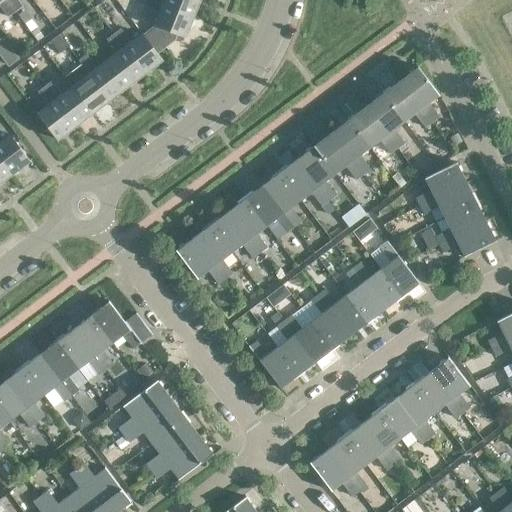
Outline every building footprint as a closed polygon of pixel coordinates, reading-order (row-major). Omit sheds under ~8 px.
[(6,0),(0,0),(0,6),(8,17),(15,12),(6,0)] [(6,0),(15,12),(22,6),(17,0),(6,0)] [(152,0),(145,0),(143,6),(155,10),(158,2),(152,0)] [(152,0),(158,2),(163,4),(193,16),(199,0),(152,0)] [(155,25),(154,27),(167,45),(174,40),(177,34),(185,37),(193,16),(163,4),(154,25),(155,25)] [(31,21),(26,25),(32,33),(38,29),(31,21)] [(143,35),(142,34),(124,48),(144,74),(162,60),(157,53),(167,45),(154,27),(143,35)] [(44,37),(38,29),(32,34),(39,42),(44,37)] [(120,29),(113,34),(121,44),(128,38),(120,29)] [(113,34),(106,40),(117,53),(107,61),(127,87),(144,74),(124,48),(121,44),(113,34)] [(59,35),(51,41),(60,54),(69,47),(59,35)] [(18,59),(2,39),(0,40),(0,54),(8,65),(18,59)] [(86,55),(79,60),(81,63),(86,70),(94,65),(86,55)] [(107,61),(89,74),(110,100),(127,87),(107,61)] [(81,63),(64,76),(72,87),(92,113),(110,100),(89,74),(86,70),(81,63)] [(418,67),(400,81),(421,108),(439,95),(418,67)] [(52,81),(45,86),(52,96),(59,91),(52,81)] [(421,108),(400,81),(383,94),(404,121),(421,108)] [(45,86),(37,92),(45,102),(52,96),(45,86)] [(72,87),(55,100),(75,126),(92,113),(72,87)] [(404,121),(383,94),(366,107),(387,134),(404,121)] [(55,100),(37,113),(57,140),(75,126),(55,100)] [(387,134),(366,107),(348,120),(370,147),(387,134)] [(431,107),(424,112),(431,122),(439,116),(431,107)] [(424,112),(417,118),(424,127),(431,122),(424,112)] [(370,147),(348,120),(331,133),(352,160),(370,147)] [(352,160),(331,133),(314,146),(335,174),(352,160)] [(397,133),(390,138),(397,148),(404,143),(397,133)] [(457,133),(450,137),(454,145),(462,141),(457,133)] [(0,159),(12,174),(29,161),(9,135),(0,141),(0,159)] [(390,138),(383,144),(390,153),(397,148),(390,138)] [(335,174),(314,146),(297,159),(328,200),(335,195),(325,181),(335,174)] [(0,159),(0,183),(12,174),(0,159)] [(328,200),(297,159),(280,172),(301,200),(311,192),(321,206),(328,200)] [(362,159),(355,164),(363,174),(370,169),(362,159)] [(466,183),(456,163),(425,178),(431,190),(416,198),(420,206),(466,183)] [(355,164),(348,170),(355,180),(363,174),(355,164)] [(301,200),(280,172),(262,185),(283,213),(301,200)] [(397,173),(392,177),(400,187),(406,183),(397,173)] [(476,202),(466,183),(420,206),(424,214),(439,206),(445,217),(476,202)] [(283,213),(262,185),(245,198),(266,226),(276,218),(287,232),(294,226),(286,217),(283,213)] [(266,226),(245,198),(228,211),(249,239),(266,226)] [(485,221),(476,202),(445,217),(450,229),(435,236),(439,245),(450,239),(454,237),(485,221)] [(249,239),(228,211),(211,224),(232,252),(249,239)] [(294,211),(286,217),(294,226),(301,221),(294,211)] [(351,218),(345,223),(348,227),(354,223),(351,218)] [(362,225),(367,231),(372,232),(377,228),(370,219),(362,225)] [(495,241),(485,221),(454,237),(465,257),(495,241)] [(232,252),(211,224),(194,237),(215,265),(218,269),(225,279),(232,273),(222,260),(232,252)] [(215,265),(194,237),(176,251),(197,279),(215,265)] [(259,237),(252,243),(259,253),(267,247),(259,237)] [(450,239),(439,245),(443,253),(454,247),(450,239)] [(380,248),(371,255),(381,268),(380,269),(401,296),(419,283),(388,242),(380,247),(380,248)] [(252,243),(245,248),(252,258),(259,253),(252,243)] [(360,263),(353,268),(360,278),(367,272),(360,263)] [(360,278),(353,268),(345,273),(356,287),(346,295),(367,322),(384,309),(363,282),(360,278)] [(218,269),(210,274),(218,284),(225,279),(218,269)] [(401,296),(380,269),(363,282),(384,309),(401,296)] [(325,289),(318,294),(326,304),(333,299),(325,289)] [(274,292),(266,298),(273,307),(278,303),(279,298),(274,292)] [(326,304),(318,294),(311,300),(301,308),(311,321),(332,349),(349,336),(329,308),(326,304)] [(367,322),(346,295),(329,308),(349,336),(367,322)] [(125,323),(109,302),(91,315),(112,343),(122,335),(133,349),(141,343),(125,323)] [(291,315),(284,320),(315,362),(332,349),(311,321),(301,308),(291,316),(291,315)] [(276,313),(269,318),(274,324),(281,319),(276,313)] [(511,313),(497,321),(503,333),(488,341),(492,349),(503,343),(507,341),(511,338),(511,313)] [(152,334),(137,314),(125,323),(141,343),(152,334)] [(112,343),(91,315),(74,328),(95,356),(112,343)] [(315,362),(284,320),(277,326),(267,334),(277,347),(298,375),(315,362)] [(95,356),(74,328),(57,341),(78,369),(88,361),(98,375),(106,369),(98,360),(95,356)] [(78,369),(57,341),(40,354),(61,382),(68,376),(78,369)] [(256,341),(249,347),(256,357),(264,351),(256,341)] [(503,343),(492,349),(496,357),(507,351),(503,343)] [(277,347),(259,360),(280,388),(298,375),(277,347)] [(61,382),(40,354),(23,367),(44,395),(54,408),(64,401),(71,396),(64,386),(61,382)] [(105,354),(98,360),(106,369),(113,364),(105,354)] [(448,358),(431,371),(452,399),(455,403),(462,413),(469,407),(459,394),(469,385),(448,358)] [(136,369),(143,379),(153,371),(146,362),(136,369)] [(511,363),(503,368),(509,378),(507,379),(511,387),(511,386),(511,363)] [(44,395),(23,367),(5,380),(26,408),(29,412),(37,422),(44,416),(34,403),(44,395)] [(452,399),(431,371),(413,384),(434,412),(452,399)] [(26,408),(5,380),(0,384),(0,409),(9,421),(26,408)] [(71,380),(64,386),(71,396),(78,390),(71,380)] [(171,399),(157,381),(123,406),(132,417),(118,428),(124,435),(171,399)] [(434,412),(413,384),(396,397),(428,439),(435,433),(424,420),(434,412)] [(114,393),(106,399),(112,407),(120,400),(114,393)] [(428,439),(396,397),(379,411),(400,438),(410,431),(420,444),(428,439)] [(185,418),(171,399),(124,435),(129,442),(143,432),(151,443),(185,418)] [(455,403),(447,408),(455,418),(462,413),(455,403)] [(0,428),(9,421),(0,409),(0,428)] [(91,423),(83,411),(71,420),(80,431),(91,423)] [(400,438),(379,411),(362,424),(383,451),(400,438)] [(29,412),(22,417),(29,427),(37,422),(29,412)] [(198,436),(185,418),(151,443),(160,454),(146,464),(151,471),(198,436)] [(383,451),(362,424),(345,437),(366,464),(383,451)] [(2,433),(0,434),(0,444),(2,448),(9,442),(2,433)] [(213,454),(198,436),(151,471),(157,479),(170,468),(179,480),(213,454)] [(366,464),(345,437),(327,450),(348,477),(351,481),(359,491),(366,485),(356,472),(366,464)] [(348,477),(327,450),(310,463),(331,491),(348,477)] [(393,450),(386,455),(393,465),(400,459),(393,450)] [(386,455),(379,461),(386,470),(393,465),(386,455)] [(84,463),(76,469),(84,478),(91,473),(84,463)] [(116,511),(131,501),(105,468),(87,482),(109,511),(116,511)] [(76,469),(69,474),(77,484),(84,478),(76,469)] [(351,481),(344,487),(352,496),(359,491),(351,481)] [(109,511),(87,482),(69,496),(80,511),(109,511)] [(503,487),(496,493),(503,503),(511,497),(503,487)] [(47,491),(40,496),(52,511),(80,511),(69,496),(58,504),(47,491)] [(496,493),(489,498),(496,508),(503,503),(496,493)] [(52,511),(40,496),(33,502),(40,511),(52,511)] [(225,511),(256,511),(245,497),(225,511)]
